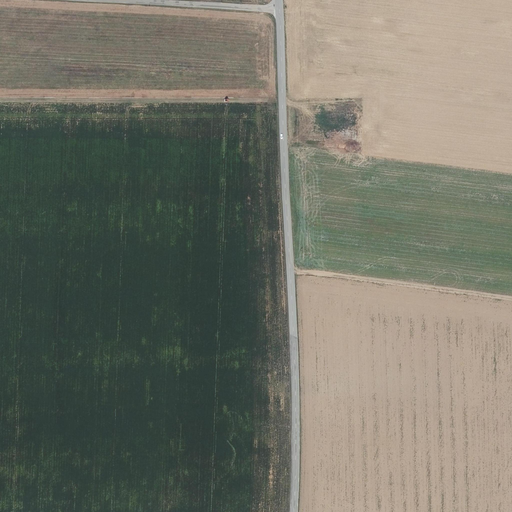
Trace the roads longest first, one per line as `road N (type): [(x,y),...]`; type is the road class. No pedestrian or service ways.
road 1 (tertiary): [(278,8),(293,511)]
road 2 (unclassified): [(278,8),(115,0)]
